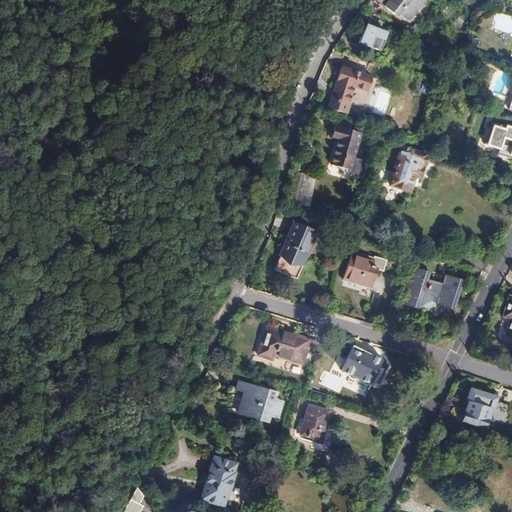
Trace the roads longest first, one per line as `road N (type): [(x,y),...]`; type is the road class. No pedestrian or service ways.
road 1 (residential): [(352,0),(315,56),(234,293)]
road 2 (residential): [(234,293),(114,511)]
road 3 (residential): [(451,362),(234,293)]
road 4 (residential): [(451,362),(377,511)]
road 5 (residential): [(511,237),(451,362)]
